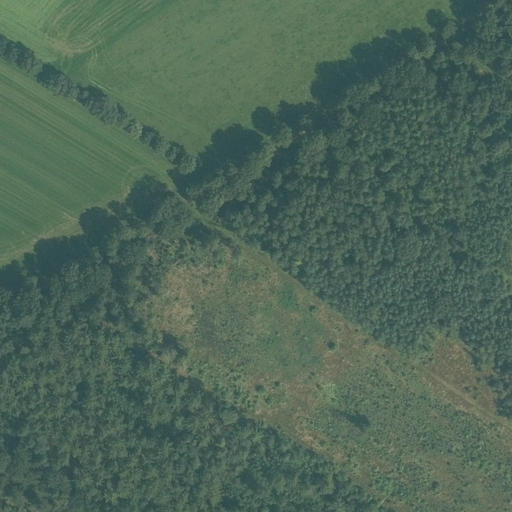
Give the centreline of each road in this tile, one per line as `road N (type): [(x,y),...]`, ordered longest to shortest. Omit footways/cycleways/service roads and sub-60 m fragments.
road 1 (track): [(195,207),(511,430)]
road 2 (track): [(195,207),(511,3)]
road 3 (track): [(0,301),(60,288),(195,207)]
